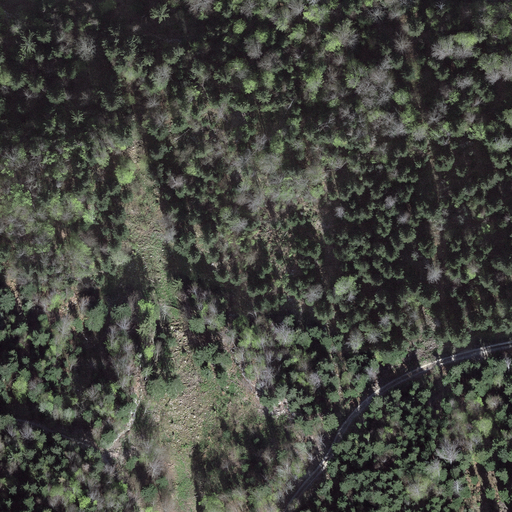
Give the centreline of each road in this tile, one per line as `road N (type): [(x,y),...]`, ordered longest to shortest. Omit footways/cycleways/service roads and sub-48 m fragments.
road 1 (track): [(286,511),(377,393),(421,368),(511,344)]
road 2 (track): [(0,419),(84,446),(136,511)]
